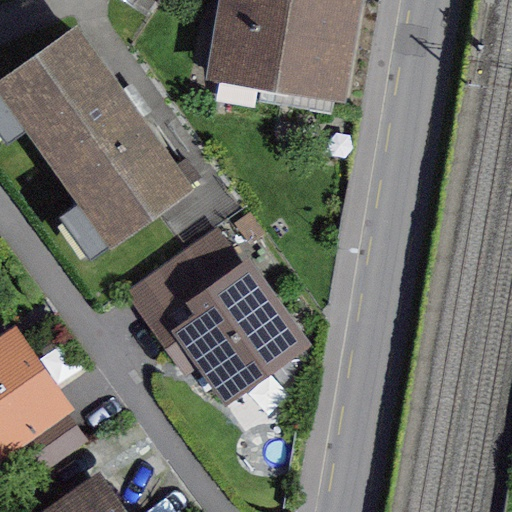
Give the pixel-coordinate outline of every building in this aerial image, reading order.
[(349,105),(364,0),(224,0),(212,84),(349,105)] [(83,33),(1,91),(118,254),(200,195),(83,33)] [(238,407),(312,350),(219,231),(129,301),(170,354),(187,341),(238,407)] [(0,466),(70,424),(14,334),(0,342),(0,466)] [(43,511),(125,511),(102,475),(43,511)]
